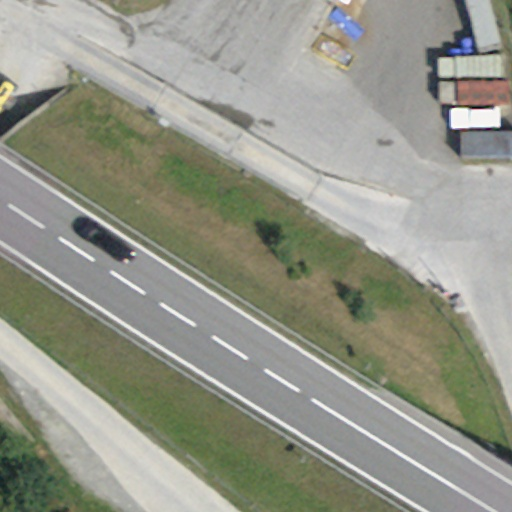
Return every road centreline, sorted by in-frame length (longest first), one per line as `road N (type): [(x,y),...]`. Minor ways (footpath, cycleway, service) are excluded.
road 1 (primary): [(492,511),(336,422),(0,195)]
road 2 (track): [(511,198),(462,203),(205,66)]
road 3 (track): [(200,511),(0,335)]
road 4 (track): [(462,203),(511,336)]
